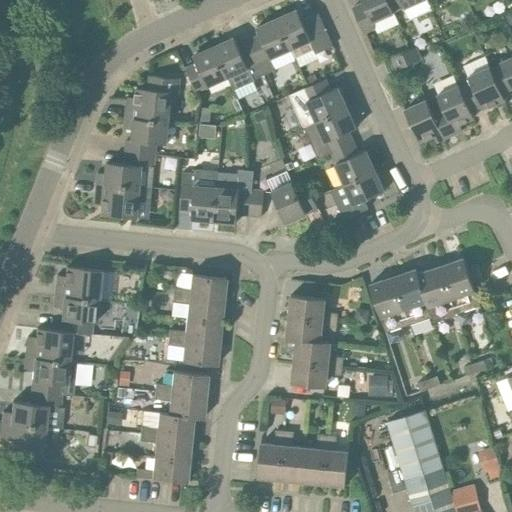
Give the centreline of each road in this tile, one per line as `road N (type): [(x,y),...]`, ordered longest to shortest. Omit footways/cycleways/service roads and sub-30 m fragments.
road 1 (residential): [(218,511),(227,419),(258,376),(269,292),(263,271)]
road 2 (residential): [(263,271),(232,252),(28,231)]
road 3 (residential): [(150,36),(100,72),(77,104),(28,231)]
road 4 (residential): [(330,0),(413,182)]
road 5 (residential): [(416,219),(408,234),(356,257),(263,271)]
road 6 (residential): [(133,511),(0,488)]
road 7 (residential): [(416,219),(490,212),(511,250)]
